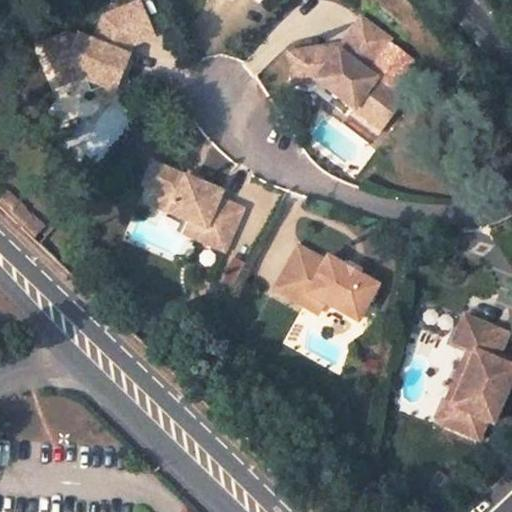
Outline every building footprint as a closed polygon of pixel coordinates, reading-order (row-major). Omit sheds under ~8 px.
[(138,7),(103,22),(93,47),(70,37),(49,46),(56,63),(53,71),(61,90),(80,81),(84,83),(91,97),(96,94),(104,91),(113,94),(116,103),(132,96),(122,73),(131,49),(152,40),(138,7)] [(332,51),(293,55),(296,88),(322,86),(371,124),(395,94),(371,76),(395,45),(368,24),(344,54),(333,55),(332,51)] [(49,46),(43,49),(53,71),(56,63),(49,46)] [(104,91),(96,94),(102,109),(116,103),(113,94),(104,91)] [(408,104),(395,94),(371,124),(385,134),(408,104)] [(221,196),(153,166),(144,188),(156,193),(149,208),(189,226),(203,232),(198,244),(224,256),(242,214),(218,203),(221,196)] [(203,232),(189,226),(184,238),(198,244),(203,232)] [(324,267),(297,251),(273,295),(304,312),(310,300),(323,308),(356,326),(376,290),(327,262),(324,267)] [(310,300),(304,312),(317,319),(323,308),(310,300)] [(509,337),(464,319),(453,347),(469,353),(475,356),(454,409),(447,407),(438,427),(481,444),(489,425),(494,427),(511,384),(511,369),(498,364),(509,337)] [(475,356),(469,353),(447,407),(454,409),(475,356)]
